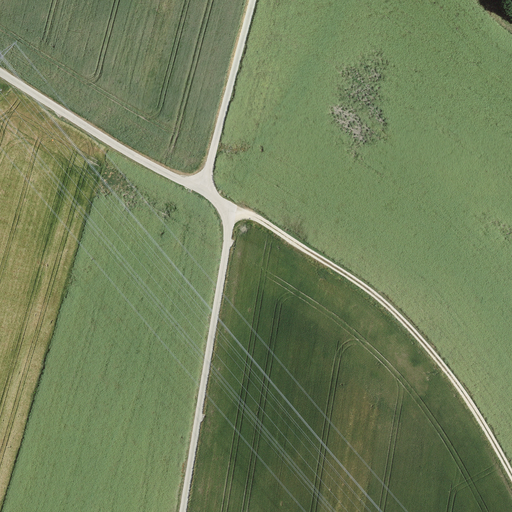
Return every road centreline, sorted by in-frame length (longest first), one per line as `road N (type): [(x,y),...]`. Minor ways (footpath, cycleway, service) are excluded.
road 1 (track): [(231,209),(329,265),(398,318),(465,397),(511,477)]
road 2 (track): [(231,209),(183,511)]
road 3 (track): [(254,0),(203,191)]
